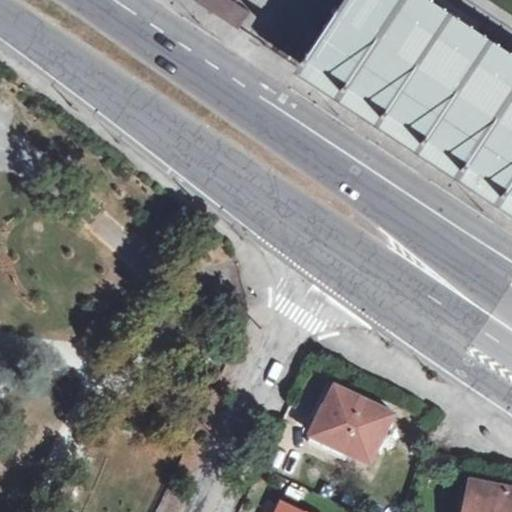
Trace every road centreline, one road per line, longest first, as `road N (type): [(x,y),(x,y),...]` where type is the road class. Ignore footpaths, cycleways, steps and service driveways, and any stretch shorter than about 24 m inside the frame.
road 1 (secondary): [(0,24),(327,246)]
road 2 (secondary): [(354,189),(82,0)]
road 3 (residential): [(327,246),(209,511)]
road 4 (secondary): [(327,246),(511,398)]
road 5 (secondary): [(511,329),(354,189)]
road 6 (secondary): [(327,246),(511,331)]
road 7 (secondary): [(511,269),(354,189)]
